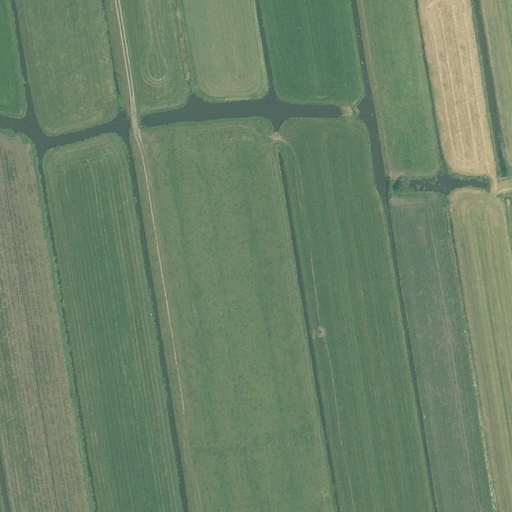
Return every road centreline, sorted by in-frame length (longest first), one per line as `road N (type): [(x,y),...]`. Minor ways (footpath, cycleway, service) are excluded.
road 1 (track): [(118,0),(200,511)]
road 2 (track): [(490,0),(511,131)]
